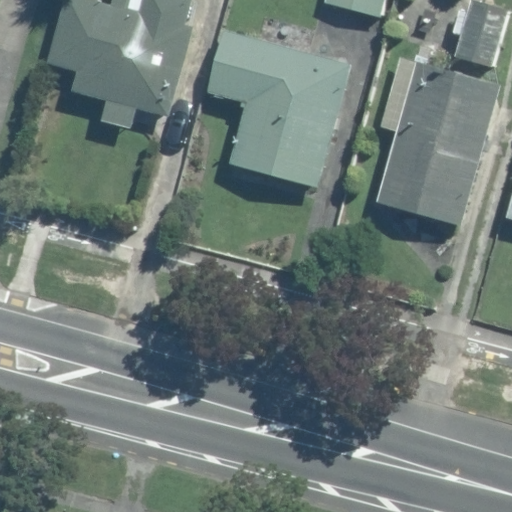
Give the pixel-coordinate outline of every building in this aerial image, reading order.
[(117,0),(116,5),(98,0),(70,0),(54,60),(81,70),(76,99),(83,102),(85,91),(111,99),(108,120),(136,127),(140,105),(173,115),(197,26),(190,23),(194,0),(117,0)] [(388,0),(330,0),(330,2),(385,16),(388,0)] [(511,7),(478,0),(476,0),(460,55),(496,67),(511,7)] [(356,64),(229,32),(214,90),(251,100),(234,164),(324,188),(356,64)] [(502,84),(422,63),(385,201),(465,223),(502,84)]
